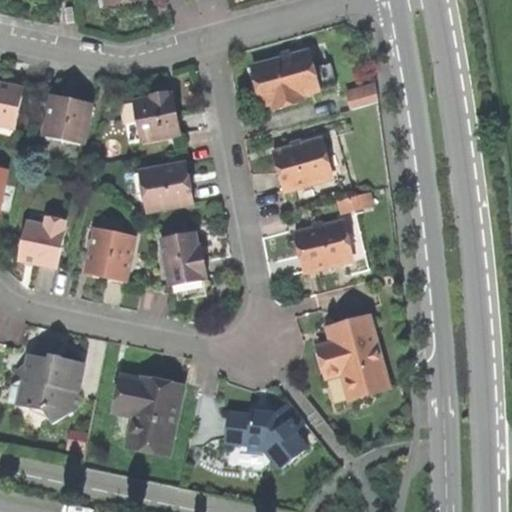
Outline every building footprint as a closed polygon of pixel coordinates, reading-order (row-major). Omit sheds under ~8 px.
[(108,0),(97,0),(100,12),(110,11),(108,0)] [(279,60),(249,69),(260,109),(274,105),(276,112),(306,103),(304,96),(323,91),(311,51),(279,60)] [(378,84),(348,93),(354,110),(381,102),(378,84)] [(7,88),(0,86),(0,138),(16,141),(26,92),(7,88)] [(156,100),(125,106),(129,126),(141,124),(145,143),(184,136),(176,96),(172,97),(171,94),(163,95),(155,97),(156,100)] [(76,102),(56,98),(48,139),(87,147),(95,106),(76,102)] [(325,140),(276,153),(281,171),(288,193),(337,179),(325,140)] [(150,214),(197,205),(194,187),(190,165),(143,175),(150,214)] [(0,213),(9,172),(0,170),(0,213)] [(39,184),(28,183),(27,192),(37,194),(39,184)] [(375,194),(344,197),(346,211),(376,208),(375,194)] [(48,228),(28,224),(22,261),(46,266),(60,268),(66,232),(65,232),(67,222),(49,219),(48,228)] [(347,222),(297,234),(302,255),(307,275),(357,262),(347,222)] [(137,236),(97,229),(88,275),(107,279),(128,283),(137,236)] [(197,235),(165,241),(174,290),(189,287),(206,284),(205,278),(210,277),(204,246),(199,247),(197,235)] [(373,317),(332,328),(334,337),(336,343),(320,347),(329,379),(344,376),(352,400),(393,388),(373,317)] [(55,427),(76,414),(84,365),(66,361),(53,359),(53,362),(31,358),(29,368),(20,373),(25,381),(16,387),(14,404),(26,406),(26,409),(47,413),(55,427)] [(133,441),(174,450),(187,389),(158,383),(145,381),(145,383),(124,379),(117,414),(137,418),(133,441)] [(285,409),(273,420),(268,414),(255,413),(254,417),(244,416),(233,415),(230,443),(251,446),(251,452),(270,454),(283,470),(310,449),(297,433),(302,429),(285,409)] [(173,457),(174,450),(133,441),(131,449),(173,457)]
